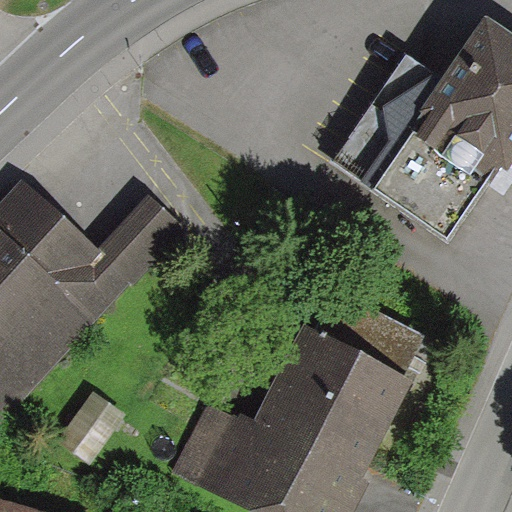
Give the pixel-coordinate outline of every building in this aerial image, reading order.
[(328,167),(449,252),(501,179),(509,185),(511,180),(511,46),(487,29),(445,89),(414,134),(372,105),(328,167)] [(403,60),(372,105),(414,134),(445,89),(403,60)] [(0,431),(131,289),(134,291),(186,234),(150,201),(100,255),(23,185),(0,209),(0,431)] [(171,475),(242,511),(356,511),(367,492),(360,488),(410,393),(400,388),(424,342),(336,296),(315,337),(304,331),(255,425),(235,415),(233,418),(207,405),(171,475)] [(94,395),(71,426),(105,450),(127,419),(94,395)] [(105,450),(71,426),(58,446),(92,470),(105,450)]
